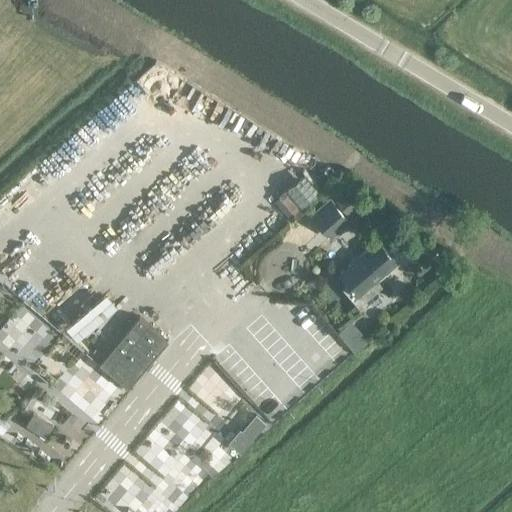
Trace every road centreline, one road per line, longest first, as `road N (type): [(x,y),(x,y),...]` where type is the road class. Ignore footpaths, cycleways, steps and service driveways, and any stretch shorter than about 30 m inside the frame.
road 1 (unknown): [(198,338),(208,314),(207,267),(254,220),(257,194),(255,184),(179,124),(135,138),(67,217),(73,244),(85,254)]
road 2 (tertiary): [(511,124),(305,0)]
road 3 (unknown): [(85,254),(198,338)]
